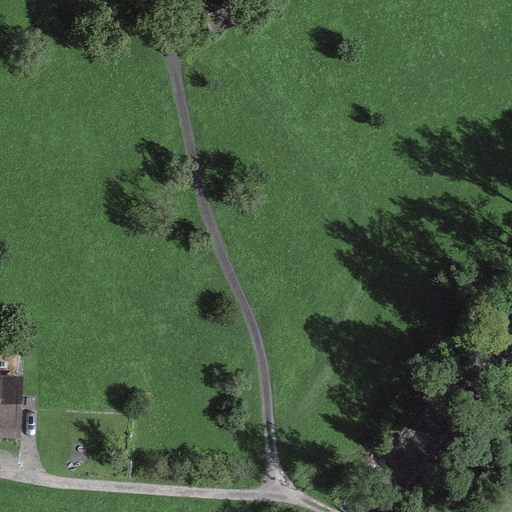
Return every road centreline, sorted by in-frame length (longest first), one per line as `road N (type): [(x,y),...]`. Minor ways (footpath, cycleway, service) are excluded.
road 1 (track): [(159,0),(211,228),(256,331),(272,452),(290,493)]
road 2 (track): [(0,472),(65,483),(290,493),(326,511)]
